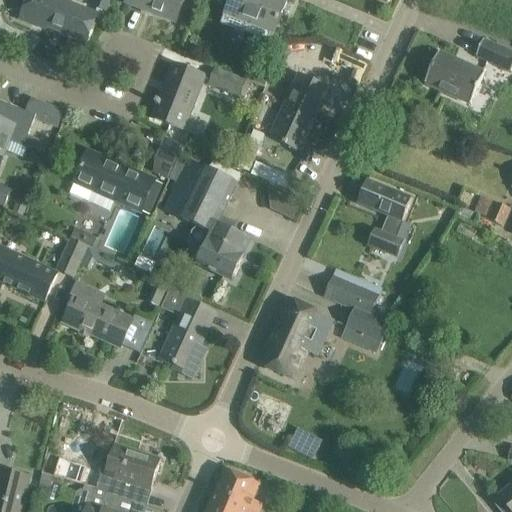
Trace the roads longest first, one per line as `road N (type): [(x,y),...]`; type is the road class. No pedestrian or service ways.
road 1 (residential): [(212,440),(412,0)]
road 2 (residential): [(212,440),(106,395),(0,365)]
road 3 (unclassified): [(392,511),(212,440)]
road 4 (residential): [(409,511),(511,376)]
road 5 (residential): [(93,100),(124,112),(146,56),(116,44)]
